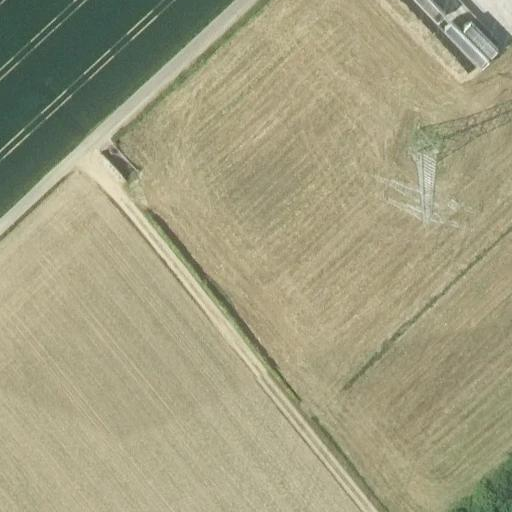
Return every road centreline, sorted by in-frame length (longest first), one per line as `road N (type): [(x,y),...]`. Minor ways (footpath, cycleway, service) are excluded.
road 1 (track): [(83,152),(378,511)]
road 2 (track): [(0,228),(263,0)]
